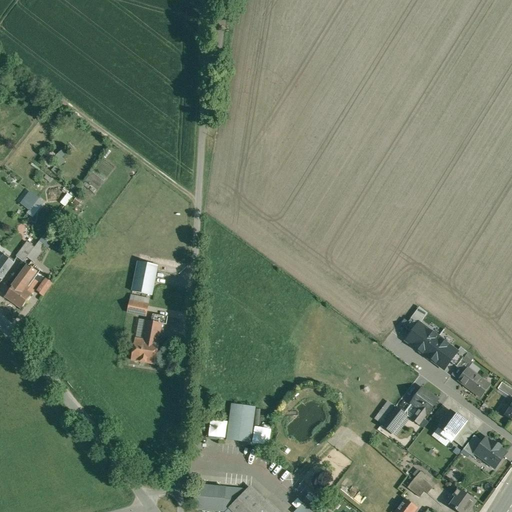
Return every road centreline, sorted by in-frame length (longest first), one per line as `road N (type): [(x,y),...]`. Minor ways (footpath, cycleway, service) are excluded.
road 1 (unclassified): [(229,0),(201,140),(184,470)]
road 2 (residential): [(0,319),(146,501)]
road 3 (unknown): [(201,140),(275,97),(293,0)]
